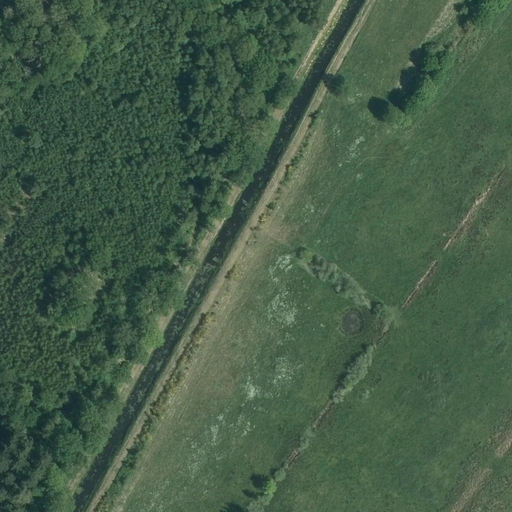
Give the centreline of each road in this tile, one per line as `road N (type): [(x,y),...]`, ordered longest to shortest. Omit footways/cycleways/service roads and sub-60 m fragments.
road 1 (track): [(94,511),(375,0)]
road 2 (track): [(337,0),(57,511)]
